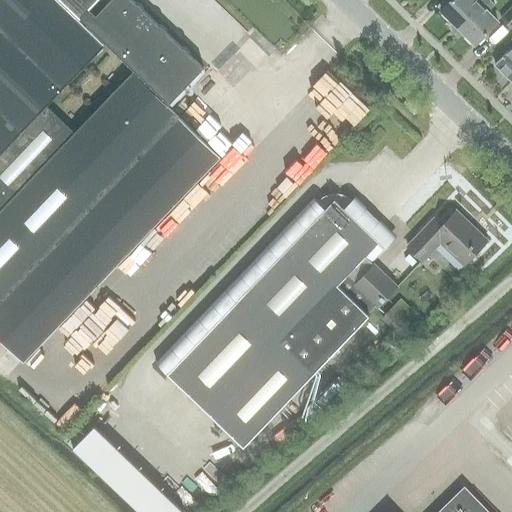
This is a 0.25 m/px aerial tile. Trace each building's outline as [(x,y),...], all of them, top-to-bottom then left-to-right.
[(60,2),(57,0),(0,0),(0,339),(24,362),(221,157),(167,106),(203,68),(132,0),(110,0),(85,26),(65,6),(66,5),(80,18),(97,0),(60,0),(61,0),(60,2)] [(451,0),(441,10),(458,27),(485,0),(451,0)] [(489,0),(485,0),(458,27),(475,44),(498,22),(487,11),(494,4),(489,0)] [(495,64),(510,80),(511,78),(511,39),(507,45),(510,49),(495,64)] [(325,209),(314,197),(225,290),(157,362),(244,446),(313,374),(369,315),(367,313),(375,304),(378,307),(397,286),(374,264),(373,265),(370,262),(395,236),(354,198),(352,200),(344,208),(334,199),(325,209)] [(487,241),(456,211),(441,226),(434,219),(407,246),(422,261),(440,242),(464,265),(487,241)] [(417,314),(400,299),(385,314),(402,330),(417,314)] [(95,426),(72,449),(138,511),(181,511),(183,510),(95,426)] [(488,511),(464,487),(439,511),(488,511)]
